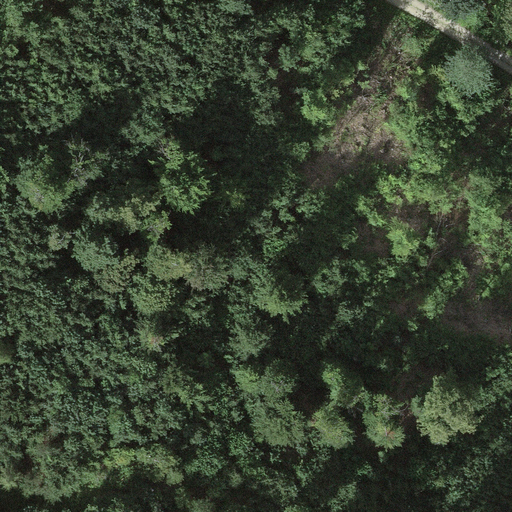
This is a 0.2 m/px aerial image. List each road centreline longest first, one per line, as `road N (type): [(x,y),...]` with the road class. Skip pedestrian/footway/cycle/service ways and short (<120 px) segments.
road 1 (track): [(0,500),(110,488),(174,511)]
road 2 (track): [(511,66),(396,0)]
